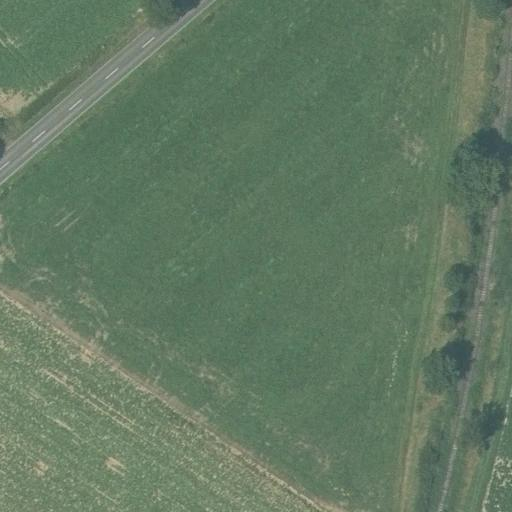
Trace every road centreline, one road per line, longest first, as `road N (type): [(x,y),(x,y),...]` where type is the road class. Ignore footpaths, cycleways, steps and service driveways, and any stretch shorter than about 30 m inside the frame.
road 1 (track): [(400,511),(435,319),(470,0)]
road 2 (secondary): [(0,171),(198,0)]
road 3 (track): [(511,319),(470,511)]
